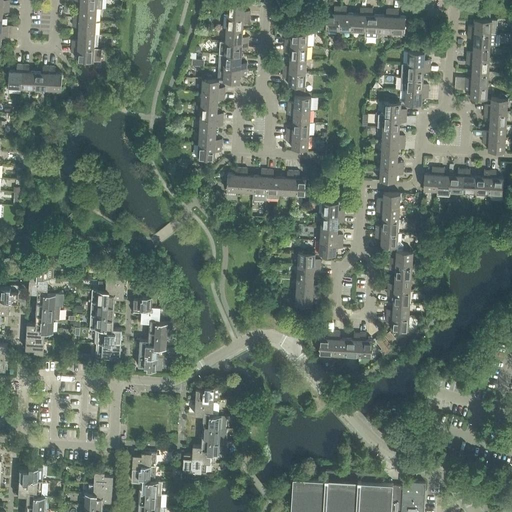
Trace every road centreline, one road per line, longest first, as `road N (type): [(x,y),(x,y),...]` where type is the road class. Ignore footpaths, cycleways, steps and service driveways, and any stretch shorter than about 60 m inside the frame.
road 1 (residential): [(290,347),(374,442),(439,472),(468,496),(474,511)]
road 2 (residential): [(116,380),(176,381),(259,336),(290,347)]
road 3 (residential): [(21,442),(113,448),(116,380)]
road 4 (residential): [(21,442),(26,375),(116,380)]
